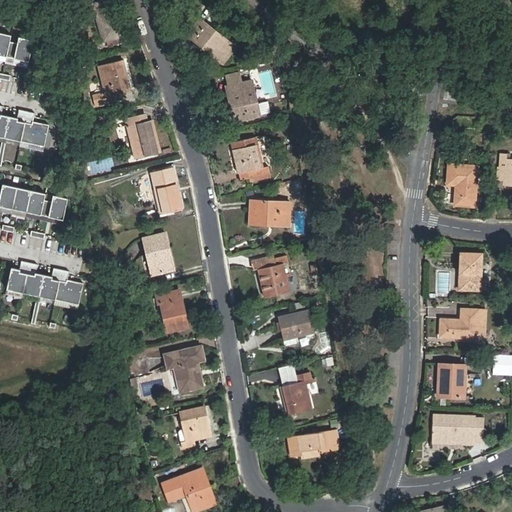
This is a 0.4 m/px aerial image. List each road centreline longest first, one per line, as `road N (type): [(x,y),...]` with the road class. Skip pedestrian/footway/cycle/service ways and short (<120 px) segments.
road 1 (residential): [(392,491),(349,508),(303,505),(267,488),(252,454),(203,175),(142,0)]
road 2 (residential): [(392,491),(408,376),(412,218)]
road 3 (residential): [(412,218),(456,0)]
road 4 (residential): [(511,456),(461,479),(392,491)]
